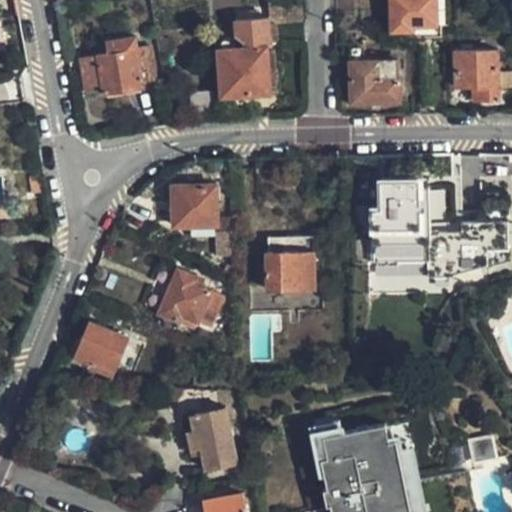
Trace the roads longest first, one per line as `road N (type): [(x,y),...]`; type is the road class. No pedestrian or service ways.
road 1 (residential): [(0,451),(89,222),(92,177)]
road 2 (residential): [(92,177),(162,149),(326,132)]
road 3 (residential): [(326,132),(511,133)]
road 4 (residential): [(46,0),(73,144),(92,177)]
road 5 (residential): [(326,132),(322,0)]
